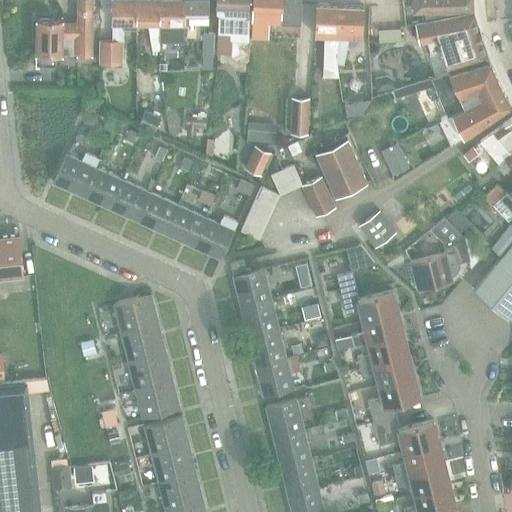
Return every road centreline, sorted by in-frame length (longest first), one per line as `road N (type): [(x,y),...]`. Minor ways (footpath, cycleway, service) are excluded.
road 1 (unclassified): [(7,208),(197,288),(247,511)]
road 2 (unclassified): [(486,511),(463,364)]
